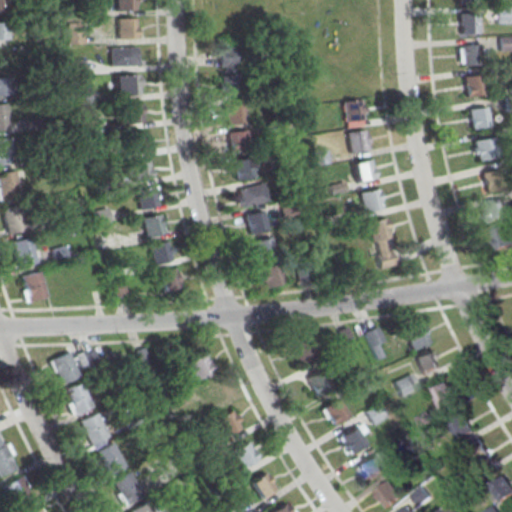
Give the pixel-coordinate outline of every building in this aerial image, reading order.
[(114,0),(133,0),(134,10),(115,10),(114,0)] [(511,6),(494,6),(494,23),(511,23),(511,6)] [(457,33),(476,33),(476,13),(457,13),(457,33)] [(115,19),(134,18),(135,38),(116,39),(115,19)] [(511,49),(511,35),(497,36),(497,50),(511,49)] [(456,65),(474,65),(474,45),(456,45),(456,65)] [(116,48),(135,47),(136,66),(118,68),(116,48)] [(216,70),(235,70),(235,48),(216,48),(216,70)] [(112,77),(137,74),(139,94),(114,96),(112,77)] [(481,94),(479,74),(461,76),(462,96),(481,94)] [(216,76),(216,96),(238,96),(238,76),(216,76)] [(362,126),(362,99),(341,99),(341,126),(362,126)] [(222,124),(242,122),(240,102),(221,104),(222,124)] [(120,105),(139,103),(141,123),(122,124),(120,105)] [(465,108),(467,128),(487,126),(485,106),(465,108)] [(365,150),(363,129),(344,131),(346,152),(365,150)] [(244,150),(241,130),(225,131),(228,152),(244,150)] [(124,134),(142,131),(145,150),(127,153),(124,134)] [(0,138),(9,137),(13,163),(0,165),(0,138)] [(474,161),(492,157),(486,137),(469,141),(474,161)] [(327,163),(326,148),(310,150),(311,165),(327,163)] [(252,176),(248,157),(229,160),(233,180),(252,176)] [(349,162),(354,182),(372,178),(368,158),(349,162)] [(128,163),(147,159),(150,179),(131,182),(128,163)] [(0,173),(13,171),(17,197),(0,200),(0,173)] [(499,189),(499,171),(480,171),(480,189),(499,189)] [(239,207),(265,200),(260,182),(234,189),(239,207)] [(133,191),(152,186),(156,206),(138,210),(133,191)] [(356,192),(362,213),(380,208),(374,187),(356,192)] [(490,223),(509,219),(505,199),(486,203),(490,223)] [(0,209),(19,204),(25,229),(6,234),(0,209)] [(242,213),(245,234),(264,231),(261,210),(242,213)] [(139,219),(158,214),(163,233),(145,238),(139,219)] [(394,264),(382,217),(365,221),(376,269),(394,264)] [(511,249),(511,224),(494,228),(499,252),(511,249)] [(248,242),(256,263),(274,257),(267,236),(248,242)] [(10,241),(28,237),(34,262),(16,267),(10,241)] [(146,246),(164,241),(170,260),(152,265),(146,246)] [(282,282),(277,264),(258,269),(262,287),(282,282)] [(155,271),(159,290),(177,286),(174,267),(155,271)] [(19,276),(38,271),(45,296),(26,301),(19,276)] [(408,350),(426,342),(419,323),(401,330),(408,350)] [(361,332),(374,359),(381,355),(376,346),(383,343),(375,326),(361,332)] [(335,347),(351,342),(346,327),(330,332),(335,347)] [(314,355),(306,337),(288,345),(296,363),(314,355)] [(149,363),(142,346),(131,351),(138,368),(149,363)] [(78,367),(96,363),(92,348),(75,352),(78,367)] [(439,366),(430,348),(413,357),(422,375),(439,366)] [(49,358),(66,351),(77,375),(59,383),(49,358)] [(211,373),(204,354),(186,360),(193,380),(211,373)] [(312,396),(330,389),(322,370),(305,377),(312,396)] [(399,396),(416,388),(409,373),(392,381),(399,396)] [(197,386),(205,404),(222,396),(214,378),(197,386)] [(62,388),(79,381),(90,405),(73,413),(62,388)] [(457,400),(447,381),(430,391),(440,409),(457,400)] [(318,409),(328,426),(347,415),(336,398),(318,409)] [(363,411),(370,424),(383,417),(376,404),(363,411)] [(222,436),(240,426),(230,408),(212,418),(222,436)] [(76,419),(93,411),(105,435),(88,443),(76,419)] [(459,439),(475,431),(466,415),(451,423),(459,439)] [(363,430),(359,423),(336,436),(347,453),(363,443),(358,434),(363,430)] [(0,442),(2,441),(15,467),(0,475),(0,442)] [(238,468),(256,459),(246,441),(229,450),(238,468)] [(93,451),(109,442),(122,465),(106,474),(93,451)] [(383,469),(371,453),(354,465),(366,481),(383,469)] [(111,481),(126,470),(141,493),(125,503),(111,481)] [(256,498),(274,488),(264,471),(246,481),(256,498)] [(1,484),(17,475),(31,498),(14,507),(1,484)] [(489,487),(501,503),(511,495),(511,485),(504,475),(489,487)] [(387,508),(402,496),(390,480),(375,491),(387,508)] [(412,494),(418,504),(429,498),(423,487),(412,494)] [(130,511),(129,510),(144,499),(153,511),(130,511)] [(292,511),(286,501),(267,511),(292,511)]
